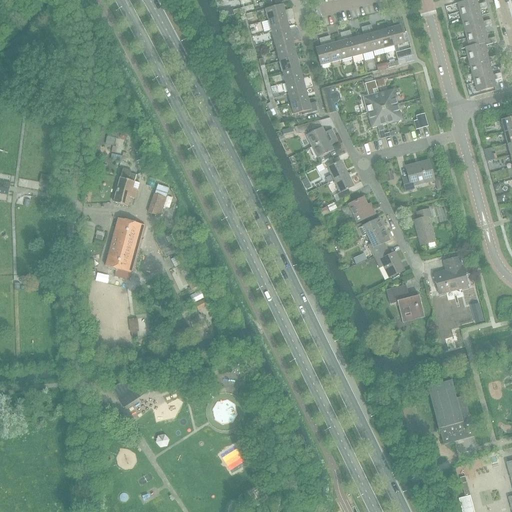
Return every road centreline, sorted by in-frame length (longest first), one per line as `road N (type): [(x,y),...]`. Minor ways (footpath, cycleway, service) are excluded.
road 1 (primary): [(120,0),(374,511)]
road 2 (primary): [(405,511),(151,0)]
road 3 (residential): [(511,277),(492,253),(460,134)]
